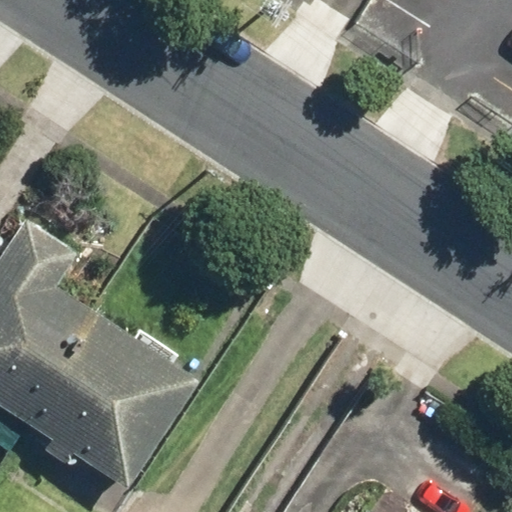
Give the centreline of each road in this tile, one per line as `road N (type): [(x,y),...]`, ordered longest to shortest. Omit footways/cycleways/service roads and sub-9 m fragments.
road 1 (tertiary): [(88,0),(511,276)]
road 2 (unknown): [(341,164),(155,511)]
